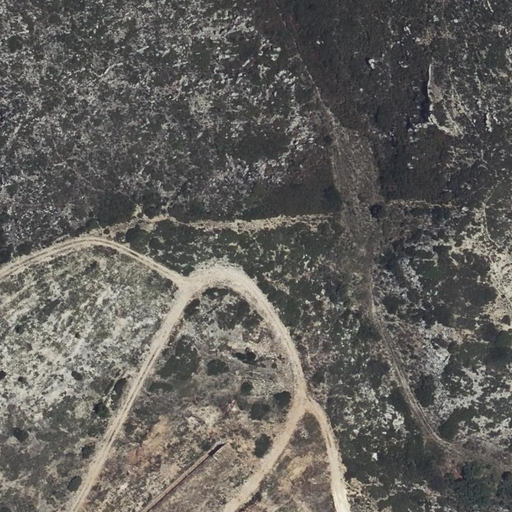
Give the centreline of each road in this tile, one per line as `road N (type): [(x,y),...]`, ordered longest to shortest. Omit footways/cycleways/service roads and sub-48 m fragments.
road 1 (track): [(228,511),(273,463),(300,402),(294,363),(255,294),(219,274),(191,284),(74,511)]
road 2 (track): [(191,284),(100,238),(68,242),(0,278)]
road 3 (track): [(344,511),(322,421),(300,402)]
